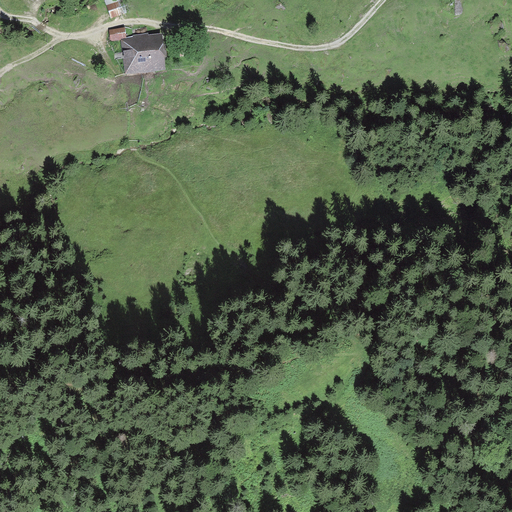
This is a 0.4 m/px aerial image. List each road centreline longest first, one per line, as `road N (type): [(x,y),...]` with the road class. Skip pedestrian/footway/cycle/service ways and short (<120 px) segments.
road 1 (track): [(226,511),(259,463),(334,401),(354,373),(358,344),(219,241),(173,175),(135,151),(128,91),(85,32)]
road 2 (track): [(382,0),(347,36),(322,48),(153,21),(64,35)]
